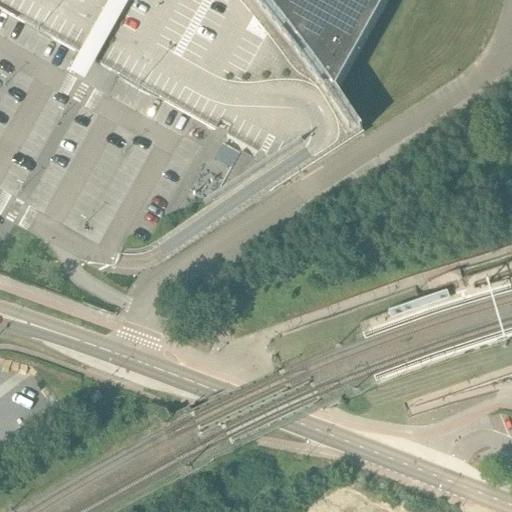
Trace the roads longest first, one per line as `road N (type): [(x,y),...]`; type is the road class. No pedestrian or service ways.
road 1 (tertiary): [(372,451),(0,318)]
road 2 (tertiary): [(372,451),(511,505)]
